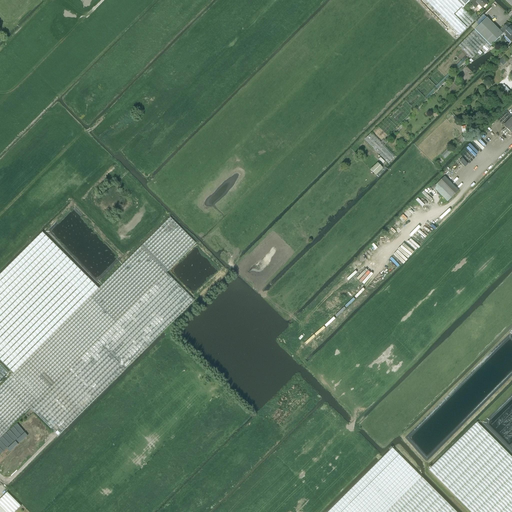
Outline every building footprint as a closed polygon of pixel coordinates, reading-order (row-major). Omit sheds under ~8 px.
[(425,0),(434,8),(442,0),(425,0)] [(442,0),(434,8),(434,9),(460,35),(466,28),(453,15),(461,7),(454,0),(442,0)] [(454,0),(463,8),(470,0),(454,0)] [(482,9),(487,3),(484,0),(478,0),(477,1),(475,0),(472,0),(469,3),(475,9),(478,5),(482,9)] [(462,7),(455,14),(468,27),(474,20),(462,7)] [(486,18),(474,30),(490,46),(502,34),(486,18)] [(511,28),(507,23),(500,30),(503,33),(505,35),(504,36),(510,42),(511,40),(511,28)] [(491,47),(490,46),(474,30),(459,45),(472,58),(479,50),(484,55),(491,47)] [(501,91),(508,98),(511,93),(505,87),(501,91)] [(511,116),(503,126),(511,134),(511,116)] [(467,126),(460,127),(462,136),(469,135),(467,126)] [(364,140),(388,163),(395,156),(371,133),(364,140)] [(454,142),(459,147),(465,140),(461,135),(454,142)] [(441,155),(444,159),(451,153),(447,149),(441,155)] [(370,170),(375,175),(382,168),(377,163),(370,170)] [(451,197),(451,198),(458,191),(444,177),(437,184),(433,188),(447,202),(451,197)] [(0,437),(30,408),(58,436),(110,384),(136,358),(194,300),(166,272),(195,243),(170,217),(139,248),(99,288),(76,311),(13,373),(0,386),(0,437)] [(0,274),(0,360),(13,373),(76,311),(99,288),(43,232),(20,255),(0,274)] [(0,380),(8,372),(0,363),(0,380)] [(511,511),(511,457),(477,422),(429,470),(470,511),(511,511)] [(382,511),(420,475),(392,448),(327,511),(382,511)] [(456,511),(420,475),(382,511),(456,511)] [(0,511),(14,511),(21,506),(7,492),(0,499),(0,511)]
